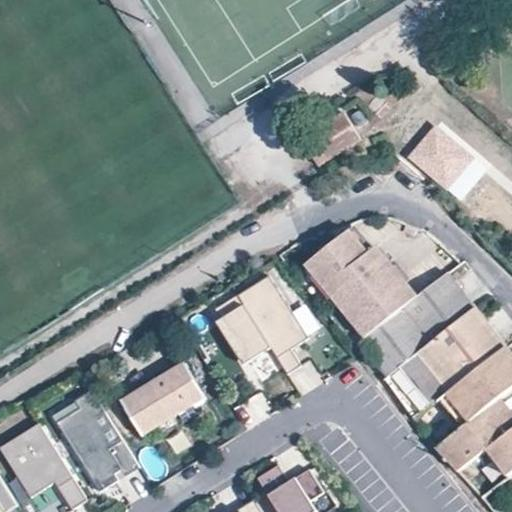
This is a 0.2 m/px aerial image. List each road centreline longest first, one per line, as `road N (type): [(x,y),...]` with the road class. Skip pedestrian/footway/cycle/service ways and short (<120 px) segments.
road 1 (residential): [(511,297),(417,209),(360,201),(266,232),(0,398)]
road 2 (residential): [(151,511),(331,402),(347,408),(425,511)]
